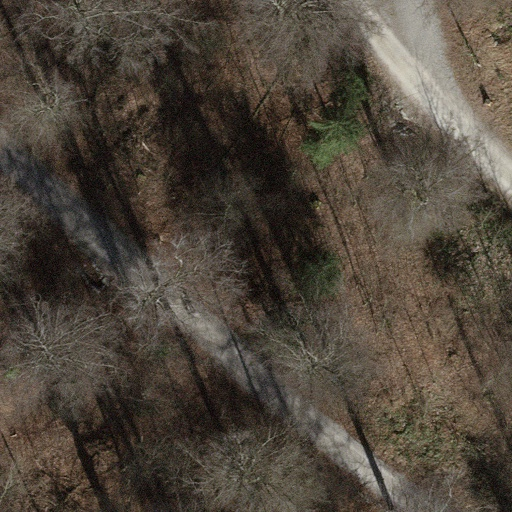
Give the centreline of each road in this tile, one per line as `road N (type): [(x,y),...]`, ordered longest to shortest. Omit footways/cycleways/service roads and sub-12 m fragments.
road 1 (track): [(427,511),(0,146)]
road 2 (track): [(360,0),(421,80),(511,167)]
